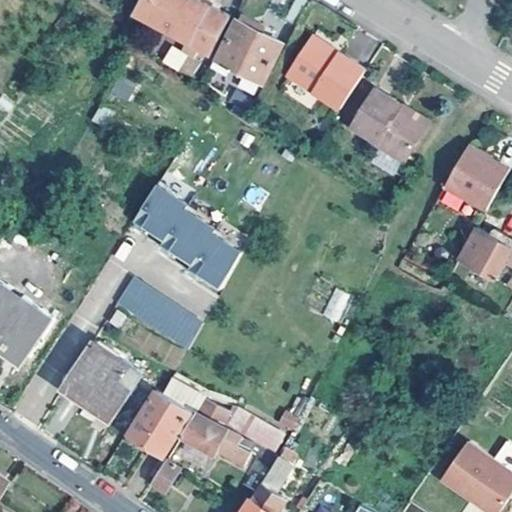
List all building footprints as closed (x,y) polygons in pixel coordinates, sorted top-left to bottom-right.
[(182,48),(185,51),(194,37),(211,6),(199,0),(140,0),(135,11),(187,38),(182,48)] [(309,0),(308,0),(289,0),(280,17),(294,26),(309,0)] [(228,15),(211,6),(194,37),(185,51),(193,56),(199,44),(210,50),(228,15)] [(278,41),(237,20),(222,49),(218,47),(209,63),(220,69),(224,63),(258,81),(278,41)] [(285,70),(338,106),(364,66),(311,31),(285,70)] [(197,62),(184,53),(174,68),(192,80),(196,74),(192,72),(197,62)] [(118,76),(111,93),(127,100),(134,83),(118,76)] [(398,102),(371,85),(346,124),(371,140),(370,143),(400,161),(422,124),(395,107),(398,102)] [(252,100),(233,88),(225,100),(245,113),(252,100)] [(426,119),(398,102),(395,107),(422,124),(426,119)] [(261,133),(256,130),(250,140),(255,143),(261,133)] [(480,151),(466,142),(463,148),(476,156),(480,151)] [(476,156),(463,148),(443,184),(484,209),(508,168),(480,151),(476,156)] [(393,175),(401,164),(380,150),(372,162),(393,175)] [(139,222),(169,242),(189,212),(192,208),(162,188),(139,222)] [(219,233),(189,212),(169,242),(166,246),(196,266),(216,237),(219,233)] [(488,235),(474,226),(456,256),(493,277),(511,246),(489,232),(488,235)] [(216,237),(196,266),(193,271),(219,288),(239,253),(216,237)] [(132,278),(116,303),(186,350),(200,324),(132,278)] [(0,346),(4,350),(8,343),(25,356),(51,319),(0,283),(0,346)] [(334,287),(322,315),(338,322),(350,294),(334,287)] [(94,340),(67,381),(94,402),(91,407),(109,420),(141,373),(94,340)] [(60,385),(66,371),(44,361),(38,375),(60,385)] [(192,411),(156,392),(128,433),(162,456),(192,411)] [(295,432),(311,400),(296,393),(280,425),(295,432)] [(228,413),(203,400),(199,407),(233,426),(237,420),(240,421),(243,415),(231,409),(228,413)] [(243,438),(196,412),(182,435),(214,454),(216,450),(244,466),(251,453),(239,446),(243,438)] [(497,511),(511,492),(511,469),(469,439),(443,476),(494,511),(497,511)] [(288,460),(279,455),(260,483),(269,489),(288,460)] [(179,468),(166,459),(151,482),(165,491),(179,468)] [(313,511),(331,486),(319,479),(299,509),(303,511),(313,511)] [(269,489),(260,483),(254,491),(260,495),(256,502),(271,511),(275,511),(284,499),(269,489)] [(260,495),(254,491),(239,511),(271,511),(256,502),(260,495)]
